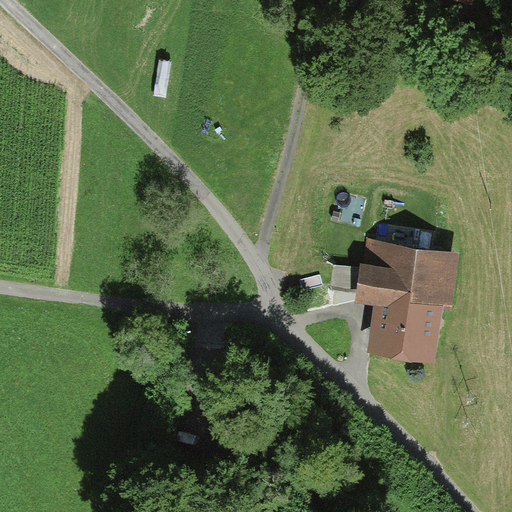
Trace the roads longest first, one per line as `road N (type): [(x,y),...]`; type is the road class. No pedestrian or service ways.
road 1 (residential): [(465,511),(155,142),(2,0)]
road 2 (track): [(277,295),(258,304),(130,302),(0,282)]
road 3 (track): [(253,262),(321,14)]
